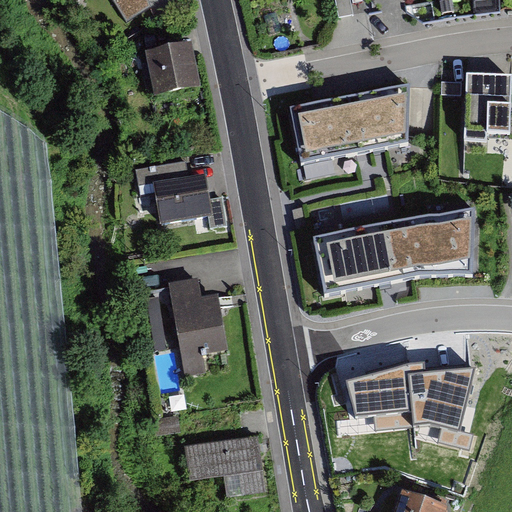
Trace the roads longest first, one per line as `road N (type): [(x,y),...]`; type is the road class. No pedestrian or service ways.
road 1 (residential): [(233,85),(511,42)]
road 2 (residential): [(283,353),(233,85)]
road 3 (residential): [(511,320),(451,318),(283,353)]
road 4 (residential): [(310,511),(283,353)]
